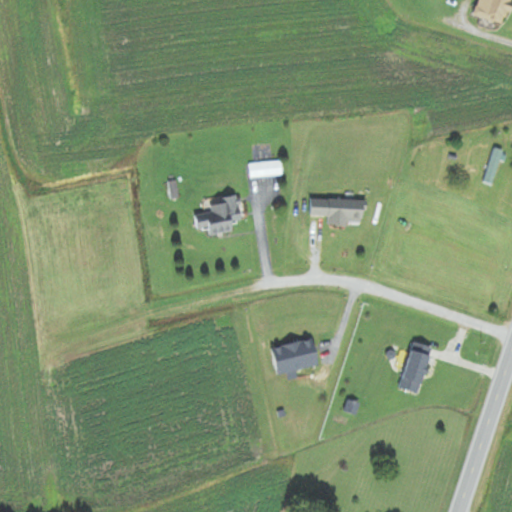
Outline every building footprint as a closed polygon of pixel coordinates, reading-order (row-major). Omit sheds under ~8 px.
[(477,0),(473,17),(504,26),(511,0),(477,0)] [(482,183),(492,187),(504,152),(495,148),(482,183)] [(208,236),(232,233),(231,223),(240,221),(237,197),(220,199),(221,204),(210,206),(210,213),(194,215),(196,231),(207,230),(208,236)] [(327,225),(362,227),(363,201),(310,199),(309,217),(327,217),(327,225)] [(291,373),(318,366),(312,340),(270,349),(276,376),(291,373)] [(431,347),(412,342),(399,390),(418,395),(431,347)]
